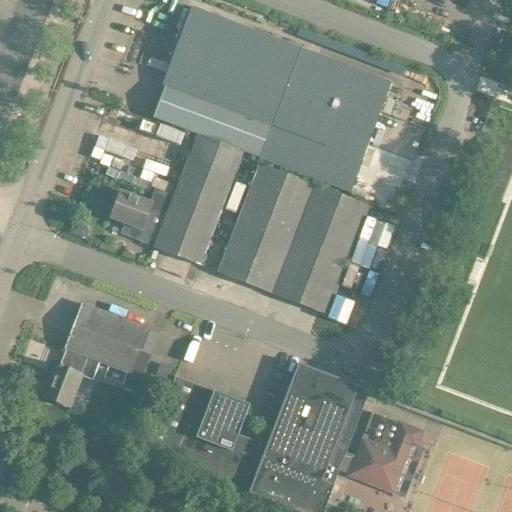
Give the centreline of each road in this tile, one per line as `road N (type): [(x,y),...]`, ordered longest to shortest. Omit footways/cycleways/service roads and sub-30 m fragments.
road 1 (unclassified): [(22,237),(336,357),(364,350),(463,98),(459,77),(445,63),(278,0)]
road 2 (unclassified): [(22,237),(108,0)]
